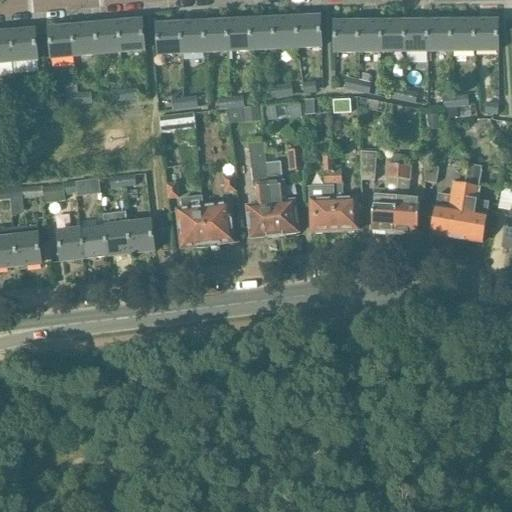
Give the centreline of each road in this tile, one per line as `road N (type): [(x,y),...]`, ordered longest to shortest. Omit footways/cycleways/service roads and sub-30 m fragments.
road 1 (secondary): [(511,311),(388,291),(0,334)]
road 2 (track): [(155,116),(174,313)]
